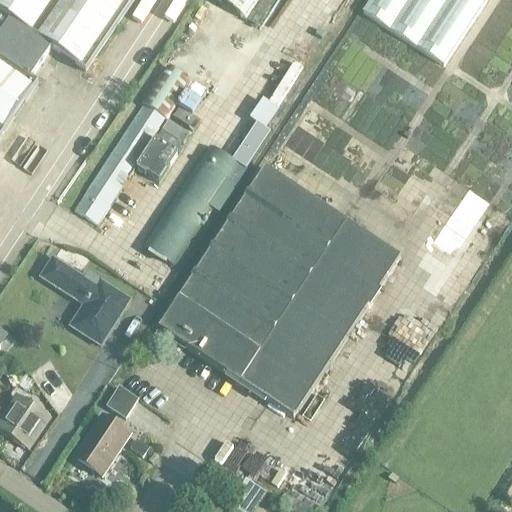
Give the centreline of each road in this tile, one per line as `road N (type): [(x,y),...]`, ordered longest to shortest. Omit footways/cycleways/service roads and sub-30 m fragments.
road 1 (unknown): [(134,511),(217,394),(244,390),(288,419),(316,416),(433,217),(432,205),(377,166)]
road 2 (unknown): [(235,58),(217,112),(128,235),(105,242),(29,206)]
road 3 (unclassified): [(167,0),(0,251)]
